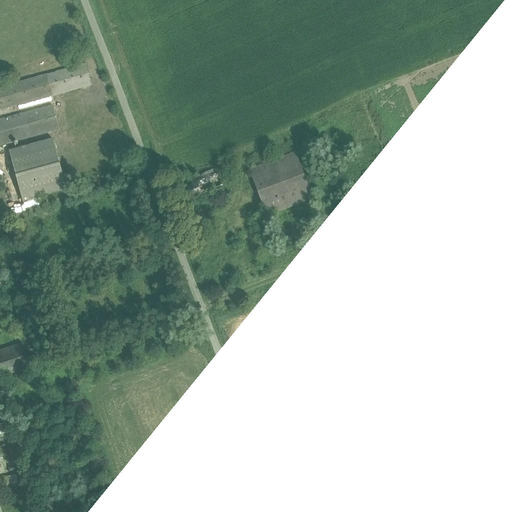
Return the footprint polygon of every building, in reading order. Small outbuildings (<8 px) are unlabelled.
[(87,65),(0,87),(0,110),(92,85),(87,65)] [(53,105),(0,119),(0,146),(60,130),(53,105)] [(53,139),(9,151),(23,203),(67,191),(53,139)] [(295,152),(248,169),(266,217),(313,200),(295,152)] [(181,194),(177,196),(185,212),(189,211),(185,203),(222,186),(221,184),(225,182),(221,172),(216,174),(214,169),(185,182),(188,187),(180,191),(181,194)] [(330,224),(303,233),(307,244),(334,235),(330,224)] [(21,343),(0,350),(0,379),(30,370),(21,343)] [(93,348),(83,351),(85,357),(95,354),(93,348)] [(24,372),(13,377),(15,383),(27,379),(24,372)] [(0,487),(19,485),(17,475),(0,478),(0,487)]
